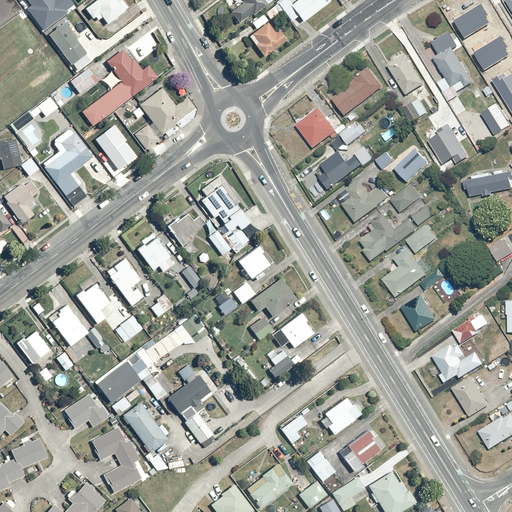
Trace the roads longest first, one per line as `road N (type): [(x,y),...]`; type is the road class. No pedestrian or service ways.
road 1 (secondary): [(243,138),(472,508)]
road 2 (secondary): [(0,296),(215,133)]
road 3 (residential): [(250,104),(395,0)]
